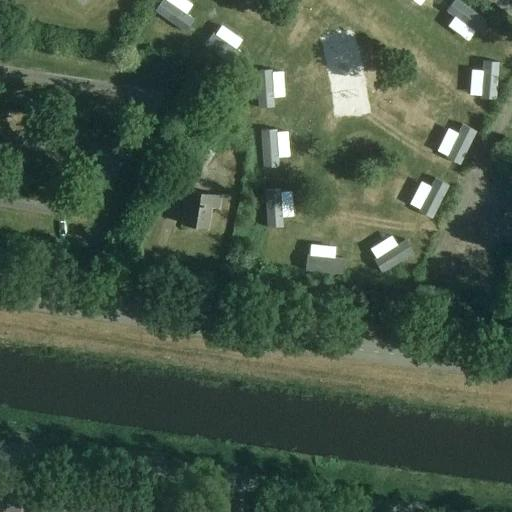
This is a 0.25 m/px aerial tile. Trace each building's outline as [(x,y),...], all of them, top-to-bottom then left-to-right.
[(54,0),(53,3),(87,25),(102,0),(54,0)] [(143,54),(167,25),(153,13),(129,43),(143,54)] [(278,34),(284,46),(303,36),(297,24),(278,34)] [(342,50),(324,72),(336,82),(354,61),(342,50)] [(354,95),(367,103),(379,83),(367,75),(354,95)] [(391,98),(385,117),(401,123),(407,104),(391,98)] [(254,125),(245,139),(273,157),(282,142),(254,125)] [(420,125),(413,135),(425,143),(432,133),(420,125)] [(449,145),(442,162),(456,168),(463,151),(449,145)] [(214,153),(203,146),(190,166),(201,173),(214,153)] [(221,196),(187,190),(182,223),(208,228),(211,207),(219,208),(221,196)] [(334,270),(335,242),(314,242),(313,270),(334,270)] [(374,274),(381,247),(368,243),(361,271),(374,274)] [(401,277),(417,279),(419,251),(403,250),(401,277)] [(448,253),(442,282),(457,285),(463,256),(448,253)]
